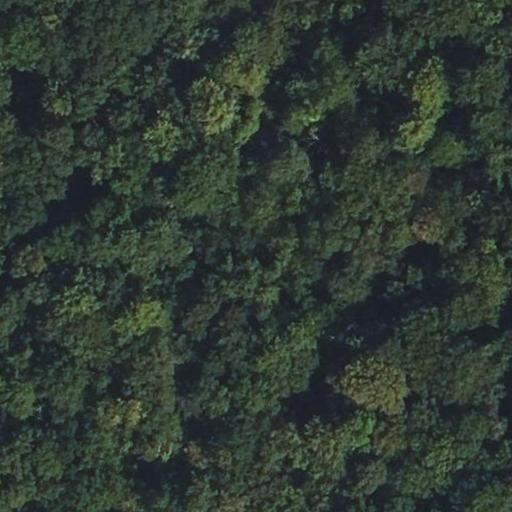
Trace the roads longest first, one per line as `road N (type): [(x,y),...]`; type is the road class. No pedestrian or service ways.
road 1 (track): [(511,202),(0,110)]
road 2 (track): [(262,0),(0,246)]
